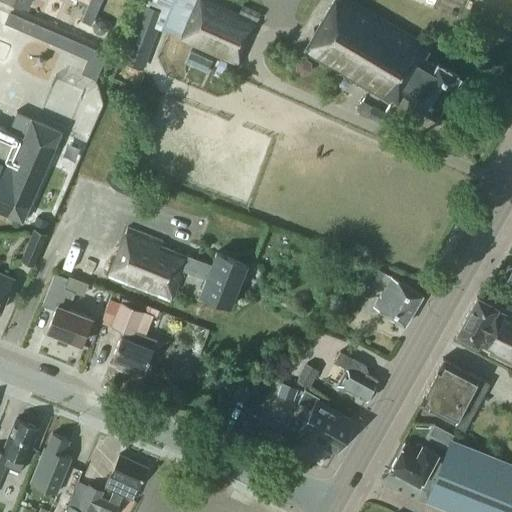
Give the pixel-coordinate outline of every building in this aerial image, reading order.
[(89,0),(88,4),(98,8),(101,0),(89,0)] [(236,62),(255,20),(207,0),(196,0),(180,38),(236,62)] [(460,75),(437,62),(435,65),(423,58),(430,47),(351,0),(332,0),(303,50),(391,102),(393,99),(398,102),(403,93),(415,100),(413,103),(437,117),(460,75)] [(142,3),(120,59),(143,68),(165,12),(142,3)] [(91,23),(98,8),(88,4),(81,19),(91,23)] [(9,11),(4,22),(87,58),(82,72),(95,78),(106,53),(9,11)] [(296,61),(296,70),(303,75),(311,71),(311,61),(304,56),(296,61)] [(381,123),(386,114),(374,106),(368,115),(381,123)] [(0,209),(22,219),(21,221),(22,222),(23,220),(60,130),(33,118),(33,117),(17,110),(17,111),(18,112),(11,130),(9,129),(0,124),(0,209)] [(34,262),(46,231),(33,226),(21,257),(34,262)] [(171,302),(183,269),(188,256),(161,246),(163,241),(127,226),(107,276),(171,302)] [(183,269),(206,278),(200,293),(230,305),(246,263),(216,252),(211,265),(188,256),(183,269)] [(370,297),(377,286),(382,290),(373,306),(404,324),(422,294),(391,276),(375,266),(360,290),(370,297)] [(0,271),(0,308),(13,277),(0,271)] [(47,330),(80,344),(90,317),(68,308),(75,291),(65,287),(68,278),(55,272),(51,282),(42,304),(55,309),(47,330)] [(488,353),(510,366),(511,363),(511,318),(497,310),(498,308),(477,296),(456,335),(477,347),(479,344),(489,350),(488,353)] [(144,369),(155,339),(135,331),(143,311),(119,302),(110,325),(123,330),(120,336),(112,357),(144,369)] [(347,368),(336,385),(343,390),(348,387),(366,398),(372,397),(376,389),(376,382),(378,377),(367,371),(368,369),(366,363),(353,357),(340,350),(334,360),(347,368)] [(477,376),(442,357),(419,402),(420,403),(421,403),(465,426),(474,409),(488,382),(477,377),(477,376)] [(310,387),(321,370),(308,362),(297,380),(310,387)] [(227,371),(221,383),(231,388),(237,376),(227,371)] [(265,385),(244,373),(232,395),(253,406),(265,385)] [(355,420),(318,399),(319,397),(306,389),(298,401),(311,408),(299,428),(310,434),(312,438),(315,440),(319,440),(334,448),(339,446),(355,420)] [(250,411),(241,425),(253,432),(262,418),(250,411)] [(0,477),(10,454),(25,459),(38,427),(16,418),(3,450),(0,449),(0,477)] [(47,447),(45,446),(31,481),(57,492),(71,456),(63,453),(68,439),(53,432),(47,447)] [(404,442),(389,469),(420,485),(430,491),(426,499),(460,511),(511,511),(511,462),(458,441),(446,464),(435,458),(438,452),(422,444),(419,450),(404,442)] [(116,511),(119,506),(123,495),(133,500),(148,467),(119,454),(105,487),(114,491),(110,502),(101,498),(104,492),(89,485),(79,507),(90,511),(94,511),(96,508),(104,511),(116,511)] [(260,511),(257,511),(256,511),(244,511),(217,499),(210,511),(260,511)]
